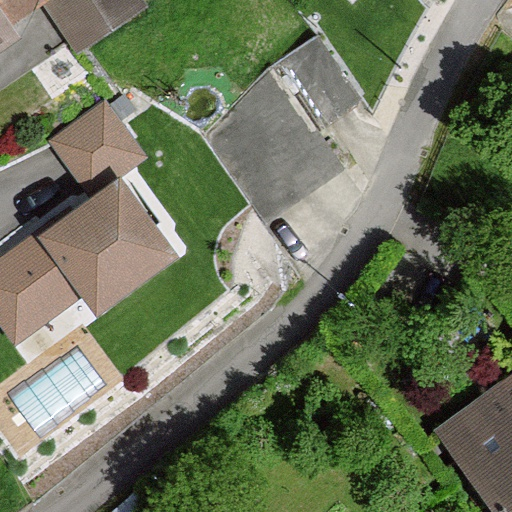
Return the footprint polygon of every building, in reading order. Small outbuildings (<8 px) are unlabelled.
[(0,0),(0,41),(4,39),(0,32),(0,21),(34,1),(63,49),(135,5),(131,0),(0,0)] [(265,70),(208,133),(264,224),(340,170),(315,135),(359,102),(317,34),(265,70)] [(140,163),(95,104),(40,144),(79,195),(0,254),(0,337),(5,344),(65,300),(77,315),(165,249),(114,182),(140,163)] [(511,511),(511,362),(424,427),(487,511),(511,511)] [(101,511),(160,511),(141,485),(101,511)]
